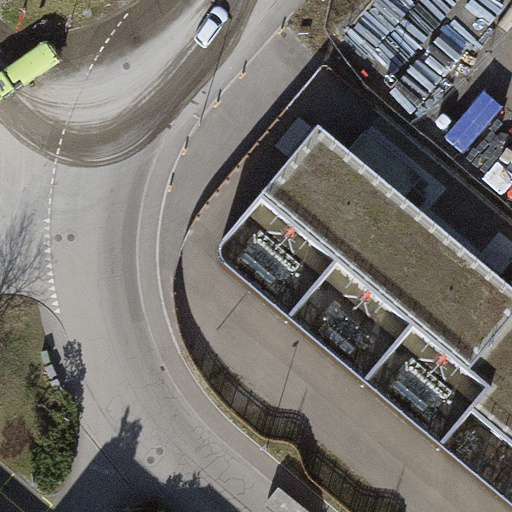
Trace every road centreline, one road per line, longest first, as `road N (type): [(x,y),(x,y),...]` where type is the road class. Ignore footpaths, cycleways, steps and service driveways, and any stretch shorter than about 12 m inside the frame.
road 1 (unclassified): [(265,511),(178,436),(136,382),(113,298),(108,220),(134,128),(223,0)]
road 2 (unknown): [(147,109),(0,8)]
